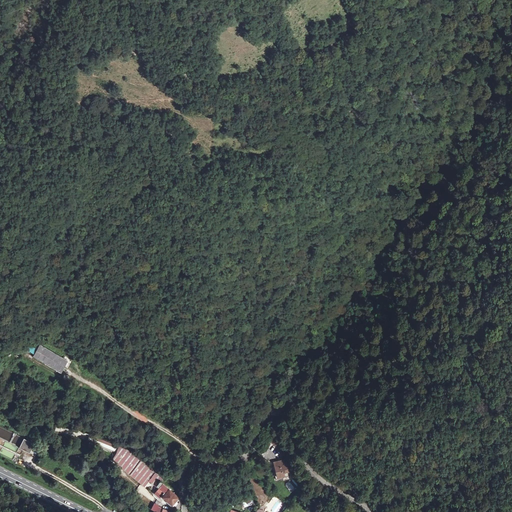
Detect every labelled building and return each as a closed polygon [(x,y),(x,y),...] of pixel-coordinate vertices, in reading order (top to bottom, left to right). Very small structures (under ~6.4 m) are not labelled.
[(59,372),(62,367),(56,363),(59,358),(40,345),(33,355),(59,372)] [(66,362),(59,358),(56,363),(62,367),(66,362)] [(59,426),(58,430),(89,439),(116,449),(117,446),(89,435),(59,426)] [(270,443),(281,451),(286,444),(274,436),(270,443)] [(29,449),(32,442),(24,439),(21,446),(29,449)] [(280,452),(270,445),(268,450),(279,459),(281,455),(280,452)] [(163,479),(122,446),(117,451),(112,458),(142,485),(144,482),(153,491),(163,479)] [(285,459),(273,463),(278,477),(284,475),(284,473),(289,471),(285,459)] [(276,480),(290,477),(289,471),(284,473),(284,475),(278,477),(275,476),(276,480)] [(180,498),(164,484),(156,492),(159,496),(162,494),(164,496),(162,498),(173,507),(180,498)] [(243,497),(236,505),(243,511),(253,506),(248,495),(243,497)]
